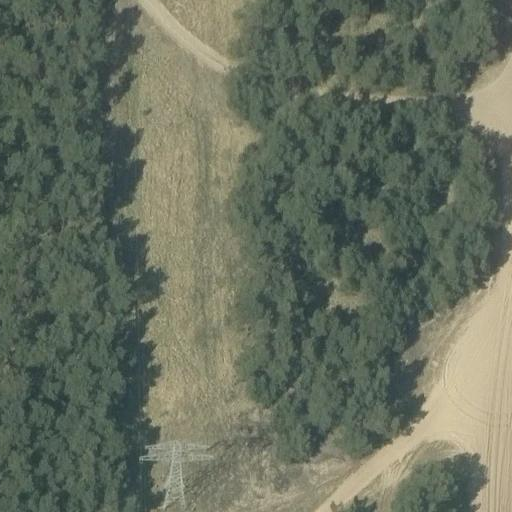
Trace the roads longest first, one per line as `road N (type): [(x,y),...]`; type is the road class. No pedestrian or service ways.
road 1 (track): [(341,511),(511,347),(510,511)]
road 2 (track): [(149,0),(180,42),(252,83),(372,104),(511,108)]
